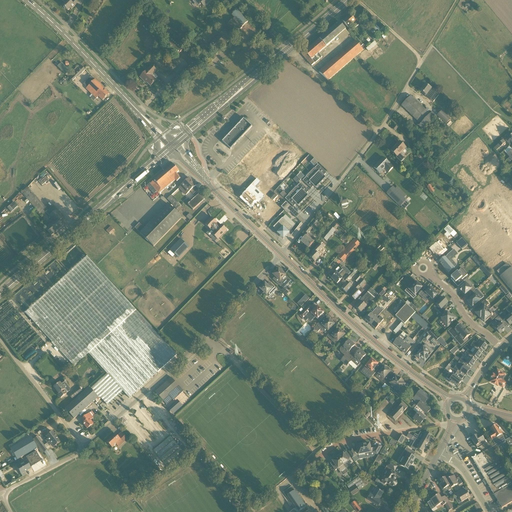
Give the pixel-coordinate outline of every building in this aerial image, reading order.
[(63,0),(62,1),(65,4),(63,6),(64,7),(63,7),(65,9),(68,11),(70,9),(71,10),(78,3),(74,0),(72,3),(68,0),(63,0)] [(232,15),(235,18),(242,27),(249,21),(239,9),(232,15)] [(351,25),(354,29),(359,25),(351,15),(343,22),(348,28),(351,25)] [(242,28),(242,27),(235,18),(227,25),(229,27),(224,31),(230,37),(234,34),(235,34),(242,28)] [(318,53),(346,30),(339,22),(302,55),(312,66),(322,57),(318,53)] [(376,23),(373,26),(374,27),(377,30),(381,34),(384,31),(376,23)] [(231,39),(230,37),(224,31),(219,36),(211,43),(208,45),(212,50),(215,48),(216,49),(224,42),(226,44),(231,39)] [(172,35),(162,45),(176,58),(185,47),(172,35)] [(375,41),(366,48),(368,51),(377,44),(375,41)] [(356,42),(319,73),(328,81),(363,50),(356,42)] [(199,51),(203,58),(206,56),(210,53),(205,46),(199,51)] [(202,64),(196,58),(170,83),(176,89),(202,64)] [(76,78),(77,78),(85,70),(80,65),(69,77),(73,81),(76,78)] [(151,66),(147,71),(140,78),(144,82),(145,81),(150,87),(156,80),(151,76),(156,71),(151,66)] [(95,80),(86,89),(96,99),(98,97),(103,101),(109,95),(103,89),(104,88),(95,80)] [(420,91),(426,96),(425,97),(431,101),(437,93),(431,89),(425,84),(420,91)] [(401,106),(420,124),(418,126),(423,130),(436,117),(431,113),(430,114),(428,113),(410,96),(401,106)] [(451,120),(442,111),(437,115),(446,124),(451,120)] [(252,127),(247,122),(243,119),(240,122),(239,122),(238,123),(238,124),(233,130),(233,129),(231,131),(232,131),(222,142),(230,150),(252,127)] [(405,159),(400,154),(406,148),(399,142),(391,151),(397,157),(396,158),(401,163),(405,159)] [(393,168),(389,164),(383,158),(374,168),(380,174),(384,169),(388,173),(393,168)] [(179,171),(173,165),(150,184),(150,183),(147,186),(151,190),(154,188),(159,194),(175,180),(177,182),(180,179),(176,174),(179,171)] [(318,172),(314,177),(321,183),(326,178),(324,176),(326,173),(318,165),(315,169),(314,169),(318,172)] [(234,173),(223,185),(235,196),(238,193),(236,191),(243,184),(244,185),(247,181),(241,176),(239,178),(234,173)] [(321,183),(314,177),(310,181),(306,177),(303,181),(311,189),(314,186),(316,188),(321,183)] [(190,179),(182,186),(179,188),(186,195),(188,193),(196,186),(190,179)] [(247,193),(243,198),(248,203),(251,205),(252,204),(253,204),(256,201),(259,204),(264,198),(261,195),(259,198),(252,191),(261,183),(257,179),(245,191),(247,193)] [(300,190),(296,195),(303,201),(308,196),(306,194),(309,191),(301,183),(297,187),(300,190)] [(430,184),(427,187),(431,194),(435,191),(430,184)] [(400,207),(406,200),(393,187),(387,194),(400,207)] [(303,201),(296,195),(293,191),(292,191),(288,195),(289,195),(285,199),(293,207),(296,204),(298,207),(303,201)] [(495,198),(499,203),(506,197),(502,192),(495,198)] [(19,203),(23,200),(28,205),(30,204),(21,194),(15,199),(19,203)] [(188,205),(193,210),(205,200),(200,194),(188,205)] [(48,211),(37,198),(34,195),(28,201),(42,216),(46,213),(52,219),(48,223),(50,225),(45,230),(51,236),(64,225),(60,221),(63,218),(53,206),(48,211)] [(171,196),(167,199),(177,209),(180,206),(171,196)] [(511,202),(506,197),(499,203),(504,208),(511,202)] [(341,201),(341,202),(340,203),(340,204),(340,205),(340,206),(341,206),(341,207),(342,208),(343,208),(343,209),(344,209),(345,208),(346,208),(347,208),(347,207),(348,206),(348,205),(348,204),(348,203),(347,202),(346,201),(345,201),(344,200),(343,201),(342,201),(341,201)] [(14,202),(7,208),(11,212),(18,207),(14,202)] [(511,209),(511,203),(511,202),(504,208),(503,208),(508,213),(511,209)] [(154,247),(182,218),(168,205),(140,234),(154,247)] [(267,208),(261,215),(267,220),(271,215),(276,219),(284,211),(281,208),(276,213),(275,211),(273,213),(267,208)] [(457,219),(460,223),(467,217),(464,213),(457,219)] [(460,223),(464,227),(471,221),(467,217),(460,223)] [(205,225),(214,233),(213,235),(218,240),(227,231),(222,226),(220,227),(217,223),(212,218),(205,225)] [(289,233),(288,232),(292,228),(282,218),(273,228),(278,232),(277,234),(283,239),(289,233)] [(307,234),(317,223),(314,220),(309,227),(305,232),(307,234)] [(464,227),(467,231),(474,225),(471,221),(464,227)] [(467,231),(471,236),(478,230),(474,225),(467,231)] [(111,227),(106,231),(110,235),(114,231),(111,227)] [(326,241),(335,231),(331,227),(320,239),(323,241),(324,239),(326,241)] [(472,237),(475,241),(482,235),(479,231),(472,237)] [(310,236),(307,234),(301,242),(309,248),(313,243),(316,240),(311,235),(310,236)] [(482,235),(475,241),(479,245),(486,239),(482,235)] [(170,250),(178,258),(189,247),(180,239),(170,250)] [(361,244),(357,241),(355,239),(338,257),(343,262),(361,244)] [(462,251),(468,245),(462,239),(456,244),(462,251)] [(479,245),(482,249),(489,243),(486,239),(479,245)] [(435,245),(434,245),(433,246),(431,248),(430,249),(429,250),(431,252),(431,253),(432,254),(434,255),(435,254),(437,257),(438,256),(439,258),(447,251),(445,249),(444,250),(441,246),(443,245),(439,241),(435,245)] [(482,249),(486,254),(493,248),(489,243),(482,249)] [(314,262),(320,256),(317,253),(323,247),(319,244),(316,247),(316,248),(311,253),(312,254),(310,257),(312,259),(312,260),(313,261),(314,261),(314,262)] [(445,258),(439,263),(441,265),(440,265),(441,265),(442,266),(442,267),(442,266),(448,273),(454,268),(449,262),(458,254),(454,250),(446,256),(447,256),(445,258)] [(508,260),(511,257),(506,250),(502,253),(508,260)] [(503,264),(508,260),(502,253),(497,257),(503,264)] [(74,367),(78,363),(89,354),(107,374),(91,389),(99,398),(100,399),(101,398),(107,405),(105,403),(121,389),(129,398),(177,355),(136,311),(87,257),(25,313),(74,367)] [(275,277),(273,280),(280,286),(283,283),(285,277),(285,276),(278,269),(276,271),(276,272),(276,273),(274,275),(275,277)] [(343,272),(344,271),(341,269),(336,273),(332,278),(337,284),(342,279),(343,280),(347,276),(343,272)] [(352,287),(347,283),(351,279),(351,278),(355,274),(352,271),(348,276),(342,283),(344,286),(342,288),(346,293),(352,287)] [(451,278),(453,280),(453,281),(455,283),(459,286),(463,282),(462,280),(467,276),(464,272),(460,275),(457,272),(451,278)] [(366,283),(362,279),(357,283),(357,284),(358,285),(352,292),(353,293),(350,296),(355,301),(361,294),(358,291),(366,283)] [(417,283),(416,283),(409,290),(412,293),(409,296),(413,299),(416,296),(415,295),(422,288),(419,285),(420,285),(417,282),(417,283)] [(260,288),(260,289),(266,295),(270,292),(270,293),(271,293),(273,293),(274,293),(275,292),(277,290),(270,283),(267,286),(265,283),(263,286),(262,286),(260,288)] [(466,283),(459,289),(465,295),(469,292),(471,294),(476,290),(472,286),(470,288),(466,283)] [(313,295),(305,287),(302,290),(310,297),(313,295)] [(427,291),(425,289),(419,295),(422,298),(424,295),(429,300),(430,298),(433,301),(438,296),(430,288),(427,291)] [(477,297),(481,294),(477,289),(470,295),(472,298),(467,302),(470,305),(469,305),(471,307),(472,307),(480,300),(477,297)] [(364,310),(371,302),(374,298),(367,293),(360,301),(361,302),(356,308),(356,309),(357,310),(358,310),(361,313),(364,309),(364,310)] [(297,304),(301,307),(309,299),(306,295),(297,304)] [(443,298),(436,305),(441,310),(439,312),(442,315),(448,308),(446,306),(448,303),(446,302),(447,301),(444,298),(444,299),(443,298)] [(480,318),(489,310),(487,307),(488,305),(488,304),(485,300),(479,306),(481,309),(476,313),(480,318)] [(395,317),(402,322),(404,324),(405,325),(410,318),(415,313),(406,304),(395,317)] [(315,318),(317,320),(324,313),(323,312),(323,311),(323,310),(322,310),(321,310),(317,307),(312,312),(311,311),(313,309),(310,306),(300,316),(303,319),(307,315),(311,319),(312,319),(313,319),(314,319),(315,318)] [(493,314),(489,310),(480,318),(484,323),(490,318),(492,321),(497,316),(495,313),(493,314)] [(365,321),(370,325),(376,319),(374,317),(377,314),(374,311),(371,315),(371,314),(365,321)] [(425,330),(427,328),(429,325),(415,313),(410,318),(423,328),(425,330)] [(447,327),(456,319),(452,315),(451,316),(447,313),(445,315),(442,318),(440,320),(447,327)] [(511,323),(511,317),(510,314),(509,315),(506,318),(503,314),(499,317),(504,324),(506,322),(510,326),(511,323)] [(376,319),(370,325),(375,329),(381,323),(385,327),(388,323),(380,317),(378,320),(376,319)] [(502,326),(504,324),(499,317),(495,320),(498,324),(494,328),(500,334),(505,329),(502,326)] [(324,318),(317,326),(325,334),(327,332),(334,325),(334,324),(334,323),(332,322),(331,322),(329,319),(327,321),(324,318)] [(404,324),(402,322),(393,332),(396,334),(404,324)] [(458,337),(466,330),(461,325),(456,329),(454,328),(449,333),(452,337),(456,334),(458,337)] [(327,337),(335,344),(345,334),(342,332),(342,333),(341,332),(340,332),(338,330),(337,332),(334,329),(327,337)] [(470,336),(466,330),(458,337),(461,340),(458,343),(461,347),(468,341),(467,339),(470,336)] [(419,344),(422,340),(419,338),(422,334),(420,332),(413,340),(419,344)] [(393,344),(398,348),(404,342),(403,341),(405,339),(401,335),(393,344)] [(440,338),(437,341),(441,345),(443,346),(445,348),(447,346),(440,338)] [(349,341),(348,340),(343,347),(342,346),(341,348),(340,348),(340,349),(340,350),(340,351),(340,352),(341,352),(342,353),(343,355),(345,356),(348,353),(355,346),(353,344),(353,343),(350,341),(349,341)] [(404,354),(405,354),(411,348),(412,349),(415,346),(409,341),(408,341),(406,344),(404,342),(398,348),(403,352),(402,353),(404,354)] [(470,346),(476,350),(481,354),(483,351),(483,352),(487,346),(482,342),(479,346),(474,342),(470,346)] [(431,354),(423,347),(415,356),(419,360),(420,359),(424,362),(431,354)] [(360,362),(366,355),(365,355),(363,351),(362,352),(360,350),(354,358),(351,361),(351,362),(357,367),(360,363),(360,362)] [(477,360),(481,354),(476,350),(473,354),(468,350),(465,354),(470,358),(476,362),(475,362),(477,359),(477,360)] [(433,369),(438,363),(435,360),(440,354),(437,351),(430,360),(431,361),(428,365),(433,369)] [(472,368),(476,362),(470,358),(467,362),(462,358),(460,361),(459,362),(464,366),(470,370),(469,370),(471,367),(472,368)] [(372,359),(365,368),(366,368),(364,370),(372,377),(378,369),(376,367),(377,365),(375,363),(374,362),(375,361),(372,359)] [(442,366),(438,363),(433,369),(438,374),(442,370),(444,371),(445,369),(448,366),(449,364),(451,363),(447,360),(442,366)] [(466,376),(470,370),(464,366),(461,370),(456,366),(453,370),(457,373),(463,378),(465,375),(466,376)] [(385,384),(391,377),(388,374),(390,372),(387,370),(388,369),(386,367),(385,368),(384,367),(381,371),(376,378),(384,385),(385,384)] [(503,389),(506,385),(507,383),(502,380),(506,375),(497,370),(494,375),(493,375),(491,378),(492,379),(490,383),(498,387),(498,386),(503,389)] [(461,381),(463,378),(457,373),(454,376),(453,375),(449,381),(450,382),(453,385),(454,384),(455,385),(458,387),(462,381),(461,381)] [(394,379),(391,377),(385,384),(389,388),(391,385),(394,388),(401,380),(399,378),(398,379),(395,377),(394,379)] [(171,378),(167,382),(155,392),(163,402),(169,396),(173,401),(184,392),(171,378)] [(403,382),(401,380),(394,388),(397,390),(395,393),(400,397),(406,389),(403,387),(405,385),(403,383),(403,382)] [(62,386),(66,384),(64,381),(60,383),(55,388),(59,394),(58,395),(61,398),(65,395),(67,394),(64,391),(65,390),(62,386)] [(73,399),(79,394),(83,391),(80,387),(69,395),(73,399)] [(99,398),(91,389),(90,388),(66,409),(74,419),(99,398)] [(416,403),(411,408),(414,410),(417,406),(420,409),(422,411),(426,415),(431,410),(424,404),(430,398),(421,390),(413,400),(416,403)] [(171,415),(182,407),(177,400),(166,408),(171,415)] [(403,403),(390,417),(395,421),(408,408),(403,403)] [(422,411),(420,409),(416,413),(418,415),(413,419),(416,422),(417,421),(421,424),(425,420),(424,419),(425,418),(420,414),(422,411)] [(93,418),(90,413),(82,419),(84,423),(83,423),(87,429),(94,425),(90,420),(93,418)] [(488,433),(496,446),(500,444),(505,441),(497,426),(496,426),(494,426),(493,428),(491,429),(491,431),(488,433)] [(45,441),(47,443),(56,437),(52,432),(46,437),(47,439),(45,441)] [(423,453),(428,444),(432,436),(426,432),(425,432),(421,439),(418,438),(413,447),(423,453)] [(118,447),(123,442),(123,443),(127,439),(121,433),(117,437),(115,434),(107,442),(112,448),(116,444),(118,447)] [(405,438),(399,434),(395,441),(401,445),(405,438)] [(502,508),(511,502),(511,484),(498,461),(499,461),(488,443),(486,444),(481,435),(478,437),(477,436),(471,439),(477,448),(478,449),(479,448),(482,453),(472,459),(502,508)] [(32,440),(33,441),(42,454),(47,450),(37,437),(32,440)] [(60,443),(56,437),(47,443),(49,446),(52,445),(53,447),(60,443)] [(32,453),(36,451),(31,442),(29,438),(25,440),(10,449),(17,460),(31,452),(32,453)] [(367,443),(363,444),(365,454),(371,453),(371,452),(373,452),(377,455),(382,447),(378,445),(376,448),(371,449),(370,444),(367,444),(367,443)] [(365,454),(363,444),(359,444),(359,445),(357,446),(358,451),(354,452),(352,449),(349,452),(353,458),(356,456),(356,455),(358,455),(365,454)] [(405,451),(402,456),(406,457),(401,466),(408,470),(415,458),(408,454),(409,453),(405,451)] [(26,458),(31,467),(41,461),(36,452),(26,458)] [(337,457),(343,465),(346,463),(349,466),(353,462),(348,454),(345,456),(343,454),(341,455),(341,454),(337,457)] [(346,469),(343,465),(337,457),(334,459),(335,460),(333,461),(334,464),(332,466),(335,471),(338,469),(340,473),(346,469)] [(17,467),(21,474),(31,468),(27,461),(17,467)] [(397,467),(390,462),(387,467),(394,471),(397,467)] [(396,478),(395,478),(395,477),(396,476),(395,473),(392,471),(389,472),(386,477),(383,477),(381,480),(382,483),(384,485),(388,484),(392,486),(395,487),(397,484),(396,481),(396,480),(396,479),(396,478)] [(445,478),(452,488),(458,484),(459,486),(462,484),(459,478),(456,479),(454,476),(453,475),(451,477),(448,479),(448,478),(449,478),(448,476),(445,478)] [(358,477),(346,486),(348,488),(354,484),(358,490),(364,486),(358,477)] [(442,490),(447,488),(448,490),(452,488),(445,478),(440,481),(442,483),(439,485),(442,490)] [(355,486),(348,491),(352,496),(359,492),(355,486)] [(305,511),(308,510),(292,488),(292,487),(283,493),(285,492),(288,496),(286,497),(291,503),(295,510),(291,511),(305,511)] [(370,495),(367,500),(378,507),(381,502),(379,500),(383,493),(377,489),(372,496),(370,495)] [(473,497),(469,490),(464,493),(462,490),(454,495),(456,498),(458,497),(461,503),(467,499),(468,500),(473,497)] [(443,506),(445,505),(449,511),(453,509),(449,502),(445,496),(441,498),(439,497),(440,496),(439,494),(435,496),(430,500),(433,504),(434,503),(436,507),(441,504),(443,506)] [(352,505),(356,511),(358,511),(361,510),(355,502),(352,505)]
